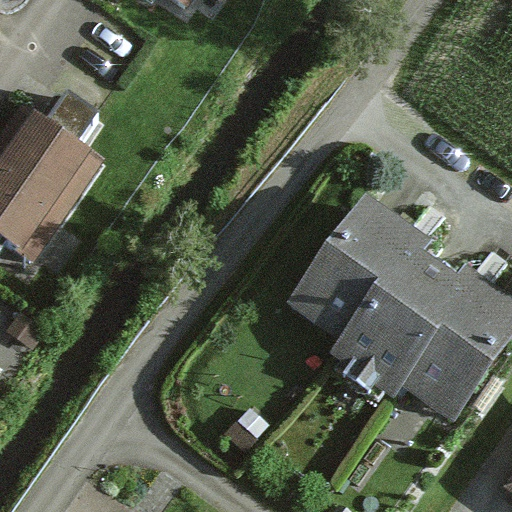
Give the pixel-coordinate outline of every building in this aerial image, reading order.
[(190,0),(136,0),(173,26),(190,0)] [(95,180),(30,134),(0,176),(0,257),(27,276),(95,180)] [(350,344),(418,251),(368,216),(301,309),(350,344)] [(399,380),(467,286),(418,251),(350,344),(399,380)] [(449,415),(511,327),(511,318),(467,286),(399,380),(449,415)]
